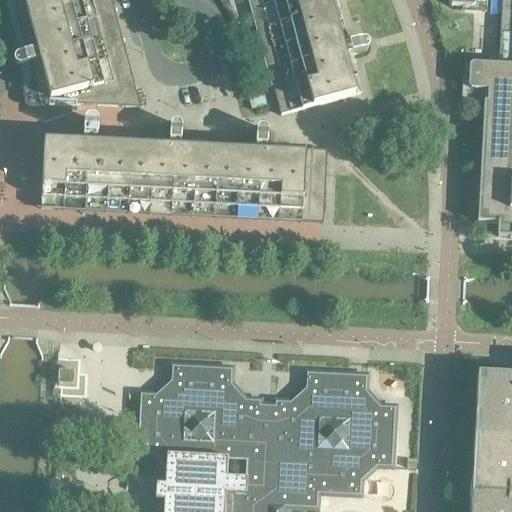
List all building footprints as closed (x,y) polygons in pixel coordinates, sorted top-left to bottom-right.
[(139,110),(109,0),(22,0),(26,8),(28,17),(32,38),(32,61),(30,83),(24,102),(24,103),(24,104),(24,105),(25,106),(26,107),(28,108),(29,109),(48,109),(48,111),(76,112),(77,106),(139,110)] [(346,43),(334,0),(248,0),(280,117),(360,95),(346,43)] [(497,226),(497,230),(511,231),(511,0),(448,0),(448,5),(450,8),(461,9),(461,8),(471,9),(474,6),(474,3),(474,0),(501,0),(498,67),(472,66),(468,68),(468,79),(467,89),(470,91),(474,92),(487,93),(486,104),(483,104),(476,224),(497,226)] [(86,155),(87,141),(55,139),(55,145),(43,144),(42,153),(86,155)] [(323,214),(326,153),(87,141),(86,155),(85,170),(84,202),(323,214)] [(85,170),(86,155),(42,153),(42,168),(85,170)] [(84,202),(85,170),(42,168),(40,200),(84,202)] [(223,511),(224,505),(209,505),(210,491),(225,492),(226,469),(234,462),(256,463),(257,448),(271,449),(267,511),(283,511),(284,510),(316,511),(317,497),(317,490),(329,490),(328,497),(360,499),(360,484),(376,470),(391,471),(394,410),(379,409),(365,394),(366,378),(305,375),(304,389),(288,404),(273,403),(273,418),(259,418),(260,402),(244,401),(230,386),(231,371),(170,367),(169,383),(154,397),(139,396),(135,457),(151,458),(165,473),(164,488),(179,489),(179,503),(163,502),(162,511),(223,511)] [(72,386),(73,372),(58,372),(57,385),(72,386)] [(511,378),(476,377),(476,379),(483,379),(482,402),(475,402),(473,436),(511,438),(511,378)] [(511,498),(511,438),(473,436),(471,478),(478,479),(477,497),(511,498)] [(511,511),(511,498),(477,497),(476,511),(511,511)]
